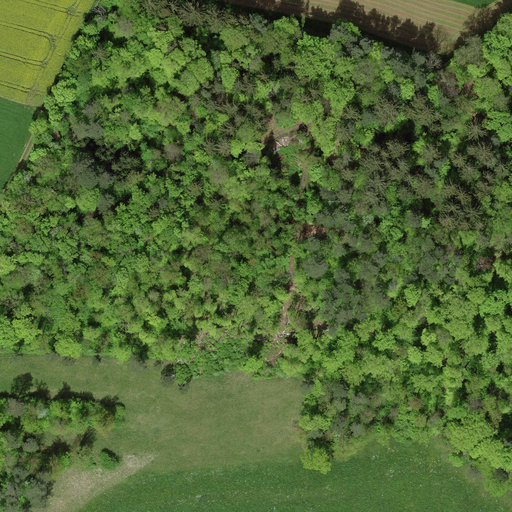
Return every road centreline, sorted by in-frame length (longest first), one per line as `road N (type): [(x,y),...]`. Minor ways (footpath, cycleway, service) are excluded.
road 1 (track): [(0,261),(447,58),(511,18)]
road 2 (track): [(101,0),(0,195)]
